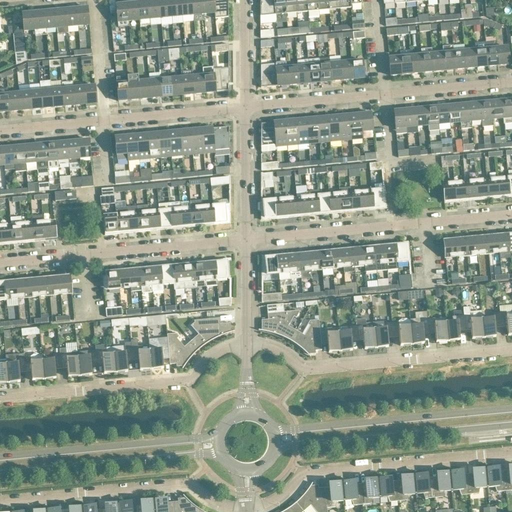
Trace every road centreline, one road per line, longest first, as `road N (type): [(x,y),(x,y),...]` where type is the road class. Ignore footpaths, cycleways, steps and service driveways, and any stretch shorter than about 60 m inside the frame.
road 1 (residential): [(245,511),(278,499),(305,472),(511,453)]
road 2 (residential): [(245,343),(278,348),(301,366),(511,348)]
road 3 (residential): [(0,399),(186,380),(213,353),(245,343)]
road 4 (residential): [(0,503),(190,484),(208,500),(245,511)]
road 5 (residential): [(0,264),(245,242)]
road 6 (residential): [(0,132),(244,109)]
road 7 (tertiary): [(511,410),(274,431)]
road 8 (tertiary): [(277,448),(511,426)]
road 9 (tertiary): [(0,470),(219,454)]
road 10 (tertiary): [(218,437),(0,457)]
road 11 (residential): [(245,242),(425,225)]
road 12 (residential): [(244,109),(386,95)]
road 13 (residential): [(245,242),(244,109)]
road 14 (residential): [(386,95),(511,83)]
